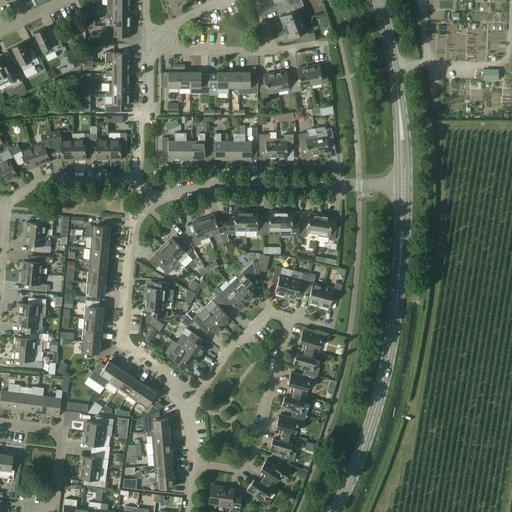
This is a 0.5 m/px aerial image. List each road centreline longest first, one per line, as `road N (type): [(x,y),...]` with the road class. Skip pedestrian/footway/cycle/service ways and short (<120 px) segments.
road 1 (secondary): [(335,511),(386,366),(400,246)]
road 2 (residential): [(149,198),(240,186),(398,186)]
road 3 (residential): [(178,391),(119,342),(130,228),(149,198)]
road 4 (residential): [(193,464),(246,466),(291,317)]
road 5 (residential): [(0,254),(10,200),(52,178),(135,177)]
road 6 (residential): [(150,39),(135,177)]
road 7 (residential): [(52,509),(59,431),(0,424)]
road 8 (residential): [(291,317),(263,315),(192,390)]
road 9 (secondary): [(399,121),(377,0)]
road 10 (residential): [(271,50),(170,47),(150,39)]
